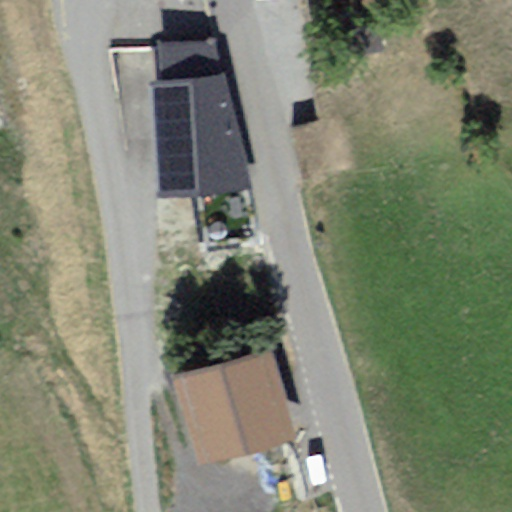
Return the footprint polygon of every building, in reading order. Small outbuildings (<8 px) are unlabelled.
[(301,0),(258,0),(261,16),(303,11),(301,0)] [(165,76),(149,76),(160,191),(244,182),(211,40),(160,48),(165,76)] [(377,50),(313,63),(323,114),(350,109),(388,101),(377,50)] [(362,165),(350,109),(323,114),(295,120),(306,177),(362,165)] [(269,341),(187,363),(211,458),(294,436),(269,341)]
